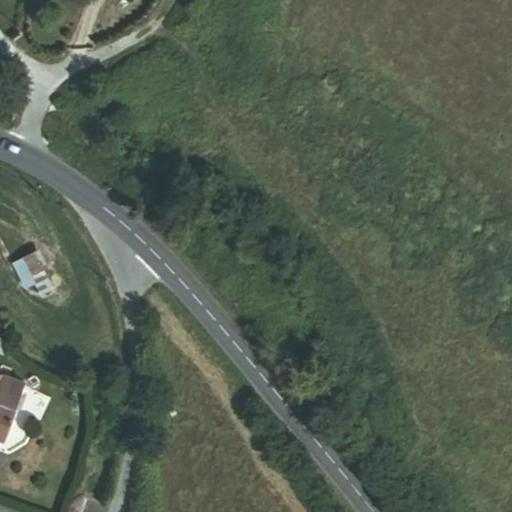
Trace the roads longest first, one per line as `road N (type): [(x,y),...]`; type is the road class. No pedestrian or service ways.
road 1 (tertiary): [(360,511),(115,206)]
road 2 (residential): [(118,511),(129,396),(128,300),(115,206)]
road 3 (track): [(16,155),(49,77),(123,46),(173,0)]
road 4 (tertiary): [(115,206),(0,149)]
